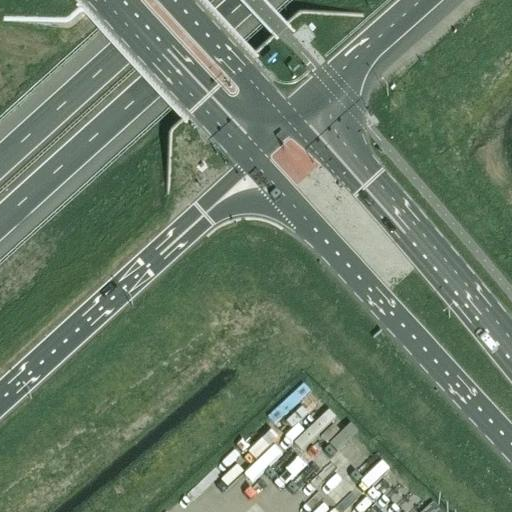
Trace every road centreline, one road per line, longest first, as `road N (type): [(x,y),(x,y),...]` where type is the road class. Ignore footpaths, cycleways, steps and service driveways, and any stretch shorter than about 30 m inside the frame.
road 1 (secondary): [(249,167),(511,449)]
road 2 (motorway): [(0,395),(249,167)]
road 3 (secondary): [(511,378),(291,126)]
road 4 (motorway): [(0,222),(247,0)]
road 5 (motorway): [(180,0),(0,160)]
road 6 (primary): [(95,0),(249,167)]
road 7 (motorway): [(291,126),(429,0)]
road 8 (primary): [(291,126),(175,0)]
